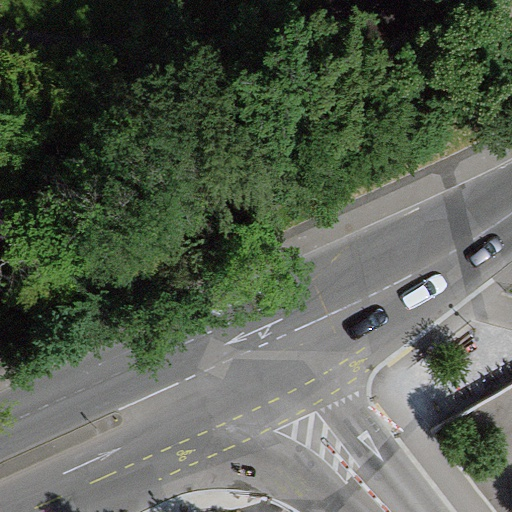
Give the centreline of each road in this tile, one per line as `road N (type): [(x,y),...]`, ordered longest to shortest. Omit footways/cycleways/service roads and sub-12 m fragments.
road 1 (secondary): [(264,350),(409,279),(511,213)]
road 2 (secondary): [(43,451),(264,350)]
road 3 (tertiary): [(264,350),(390,511)]
